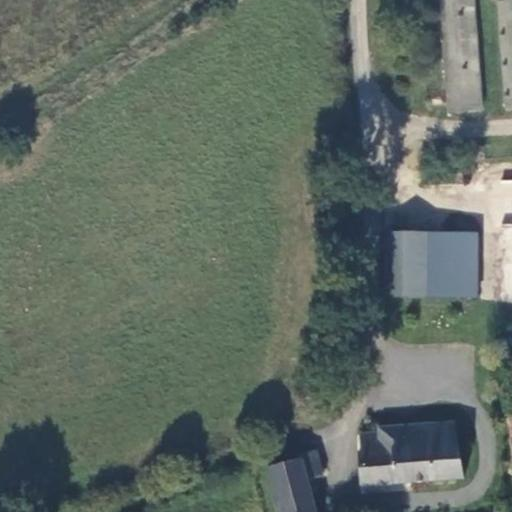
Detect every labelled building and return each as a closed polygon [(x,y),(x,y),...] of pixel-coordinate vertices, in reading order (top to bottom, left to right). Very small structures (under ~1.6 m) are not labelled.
[(482,110),(474,0),(440,0),(448,113),(482,110)] [(511,109),(511,0),(501,0),(509,110),(511,109)] [(511,298),(511,178),(506,179),(503,299),(511,298)] [(473,298),(475,235),(386,234),(385,296),(473,298)] [(463,476),(454,421),(380,424),(380,432),(362,432),(361,432),(362,454),(358,454),(360,484),(463,476)] [(314,511),(306,480),(322,476),(315,449),(295,455),(296,462),(272,474),(282,511),(314,511)]
